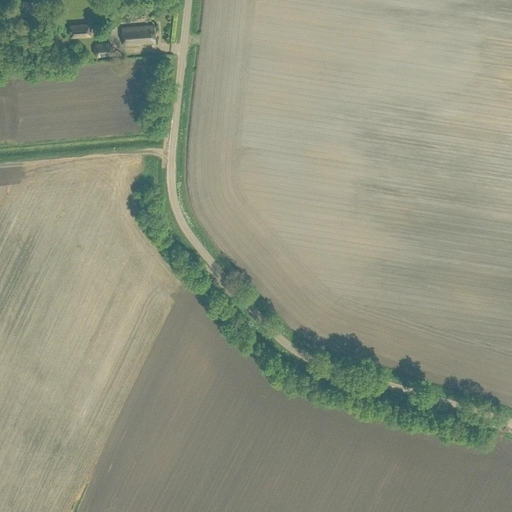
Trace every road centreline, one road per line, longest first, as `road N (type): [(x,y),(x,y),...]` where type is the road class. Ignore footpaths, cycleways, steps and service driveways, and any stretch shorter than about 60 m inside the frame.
road 1 (unclassified): [(511,424),(300,354),(187,234),(170,171),(188,0)]
road 2 (track): [(174,132),(0,147)]
